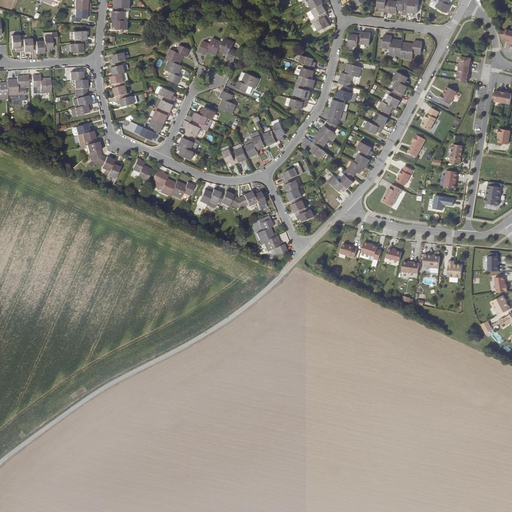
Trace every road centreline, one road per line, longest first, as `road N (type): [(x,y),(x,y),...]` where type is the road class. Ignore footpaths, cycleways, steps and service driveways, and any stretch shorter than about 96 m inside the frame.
road 1 (track): [(0,464),(113,383),(246,306),(303,252)]
road 2 (residential): [(450,33),(372,179),(345,209)]
road 3 (residential): [(263,175),(322,104),(340,19)]
road 4 (residential): [(496,63),(466,235)]
road 5 (residential): [(345,209),(303,252),(263,175)]
road 6 (residential): [(98,62),(111,135),(162,159)]
road 7 (residential): [(466,235),(401,228),(345,209)]
